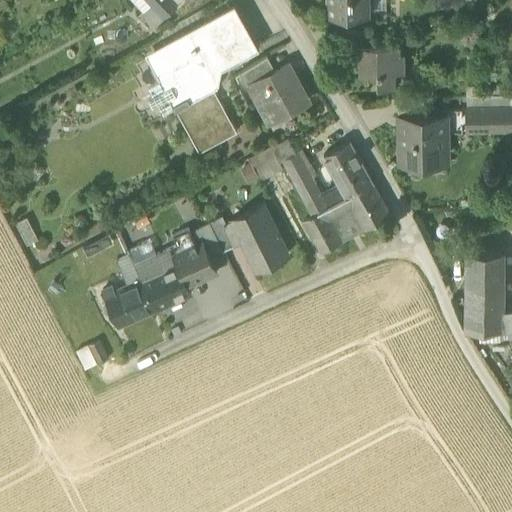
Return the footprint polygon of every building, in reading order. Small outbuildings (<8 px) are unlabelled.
[(151,3),(148,0),(130,0),(143,13),(145,10),(144,9),(151,3)] [(148,0),(151,3),(164,17),(182,0),(148,0)] [(326,0),(327,16),(368,16),(367,0),(326,0)] [(385,0),(367,0),(368,16),(386,15),(385,0)] [(140,16),(151,29),(164,17),(151,3),(144,9),(145,10),(143,13),(140,16)] [(160,64),(166,76),(180,100),(173,104),(175,107),(176,109),(183,106),(205,146),(199,150),(200,153),(238,132),(214,88),(218,86),(211,72),(256,47),(234,7),(161,48),(168,60),(160,64)] [(346,31),(346,43),(370,42),(370,31),(346,31)] [(377,73),(377,86),(395,85),(395,72),(404,71),(404,53),(400,53),(400,44),(370,45),(370,42),(346,43),(346,49),(353,49),(353,61),(359,61),(359,73),(377,73)] [(168,60),(161,48),(147,55),(160,79),(166,76),(160,64),(168,60)] [(250,66),(258,80),(277,70),(269,54),(250,66)] [(255,82),(274,118),(307,101),(288,64),(277,70),(258,80),(255,82)] [(164,114),(175,107),(173,104),(180,100),(166,76),(160,79),(148,85),(153,95),(148,97),(154,107),(159,104),(164,114)] [(511,96),(491,96),(478,97),(468,97),(468,109),(491,109),(492,132),(511,131),(511,108),(511,96)] [(397,99),(398,119),(404,119),(404,117),(423,116),(423,98),(397,99)] [(466,109),(466,133),(492,132),(491,109),(468,109),(466,109)] [(399,132),(400,162),(442,162),(442,149),(443,149),(443,134),(447,134),(447,116),(423,116),(404,117),(404,119),(405,132),(399,132)] [(249,157),(261,179),(283,167),(272,145),(269,146),(264,149),(249,157)] [(330,166),(341,185),(347,197),(373,184),(373,183),(356,152),(330,166)] [(290,174),(295,184),(311,176),(312,177),(315,175),(309,163),(290,174)] [(322,196),(312,177),(311,176),(295,184),(312,215),(328,207),(322,196)] [(373,184),(347,197),(364,228),(390,214),(373,184)] [(328,207),(347,197),(341,185),(322,196),(328,207)] [(321,252),(364,228),(347,197),(328,207),(312,215),(309,217),(303,220),(321,252)] [(267,254),(271,262),(288,254),(263,204),(226,222),(225,222),(236,244),(242,241),(252,261),(267,254)] [(223,214),(209,221),(210,222),(223,250),(236,244),(225,222),(226,222),(223,214)] [(16,222),(27,244),(38,238),(27,216),(16,222)] [(202,240),(209,257),(223,250),(210,222),(190,231),(196,242),(202,240)] [(178,244),(157,253),(134,264),(141,279),(178,262),(179,265),(189,260),(194,271),(205,266),(209,275),(216,272),(209,257),(202,240),(196,242),(190,231),(189,227),(173,234),(178,244)] [(129,253),(134,264),(157,253),(150,239),(127,249),(129,253)] [(117,259),(123,274),(127,272),(125,268),(134,264),(129,253),(117,259)] [(511,340),(511,310),(504,311),(505,253),(467,253),(466,331),(504,330),(505,341),(511,340)] [(179,265),(188,285),(209,275),(205,266),(194,271),(189,260),(179,265)] [(154,308),(191,292),(188,285),(179,265),(178,262),(141,279),(154,308)] [(134,264),(125,268),(127,272),(123,274),(128,285),(141,279),(134,264)] [(118,324),(154,308),(141,279),(128,285),(115,290),(113,285),(102,289),(118,324)] [(88,344),(97,362),(109,357),(99,338),(88,344)] [(85,368),(97,362),(88,344),(76,350),(85,368)]
